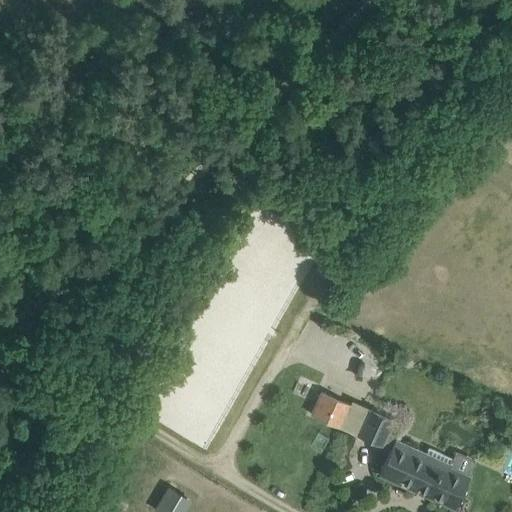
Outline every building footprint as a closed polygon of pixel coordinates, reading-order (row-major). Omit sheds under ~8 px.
[(324,250),(312,272),(319,276),(331,254),(324,250)] [(320,395),(312,413),(341,426),(341,425),(351,402),(322,389),(320,395)] [(382,444),(384,444),(390,431),(396,418),(370,406),(359,433),(358,434),(382,445),(382,444)] [(397,439),(393,448),(391,448),(380,473),(427,495),(427,494),(456,508),(470,476),(469,475),(476,459),(457,450),(454,457),(429,446),(427,452),(397,439)] [(180,511),(189,496),(167,485),(157,506),(168,511),(180,511)]
